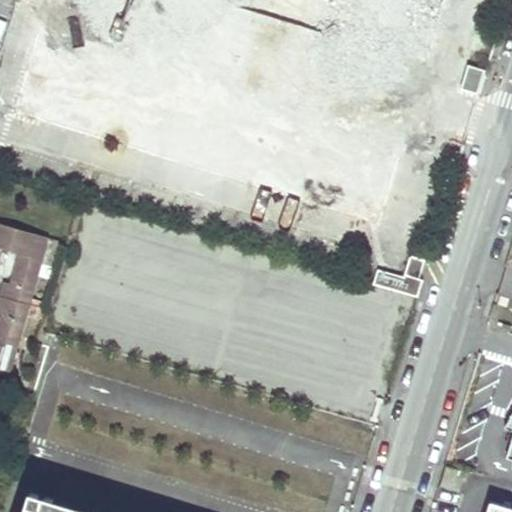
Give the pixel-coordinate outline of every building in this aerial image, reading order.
[(250,45),(258,18),(197,0),(154,0),(137,59),(41,30),(15,112),(378,222),(403,139),(294,106),(305,70),(315,35),(293,29),(290,40),(287,39),(283,39),(280,39),(279,40),(278,40),(275,42),(273,44),(271,47),(269,51),(250,45)] [(293,29),(315,35),(425,69),(445,0),(197,0),(258,18),(293,29)] [(487,70),(479,68),(470,65),(465,81),(482,86),(487,70)] [(482,86),(465,81),(463,89),(480,94),(482,86)] [(2,297),(30,306),(50,238),(0,223),(0,249),(21,255),(12,286),(6,284),(2,297)] [(172,337),(192,265),(160,256),(139,328),(172,337)] [(411,257),(405,278),(378,270),(374,285),(416,297),(422,277),(426,261),(411,257)] [(290,287),(289,292),(192,265),(172,337),(316,379),(337,305),(306,296),(307,291),(290,287)] [(0,313),(4,315),(0,328),(0,370),(10,374),(30,306),(2,297),(0,303),(0,313)] [(490,319),(493,320),(495,321),(499,306),(495,304),(490,319)] [(459,470),(447,466),(441,485),(454,489),(459,470)] [(94,511),(36,494),(30,511),(94,511)] [(511,511),(511,509),(491,503),(488,511),(511,511)]
